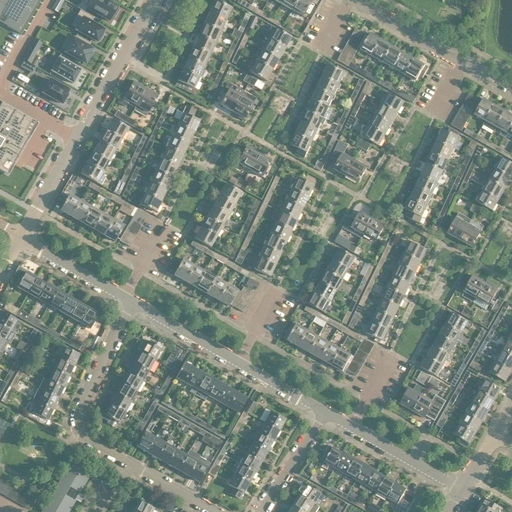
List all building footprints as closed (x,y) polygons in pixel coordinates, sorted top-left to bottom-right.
[(0,0),(0,23),(20,35),(40,0),(0,0)] [(90,0),(86,9),(100,17),(108,21),(111,17),(113,18),(114,18),(114,17),(118,10),(116,9),(116,8),(102,0),(90,0)] [(209,12),(225,20),(231,8),(225,5),(225,4),(217,0),(212,0),(209,8),(210,8),(209,12)] [(238,0),(236,3),(247,10),(250,6),(239,0),(238,0)] [(282,0),(280,4),(291,10),(296,0),(282,0)] [(296,0),(291,10),(302,16),(311,1),(309,0),(296,0)] [(247,10),(258,16),(261,12),(250,6),(247,10)] [(82,19),(76,30),(84,35),(96,42),(97,41),(99,42),(103,35),(101,34),(103,30),(90,23),(93,17),(80,10),(77,16),(82,19)] [(220,31),(225,20),(209,12),(203,23),(220,31)] [(239,26),(243,28),(250,15),(246,12),(239,26)] [(271,18),(261,12),(258,16),(269,22),(271,18)] [(247,27),(251,29),(256,18),(252,16),(247,27)] [(269,22),(280,28),(282,25),(271,18),(269,22)] [(214,43),(220,31),(203,23),(198,35),(214,43)] [(282,25),(280,28),(292,35),(294,31),(282,25)] [(234,38),(238,40),(243,28),(239,26),(234,38)] [(242,39),(246,41),(251,29),(247,27),(242,39)] [(268,39),(284,48),(290,37),(274,28),(270,36),(268,35),(266,39),(268,39)] [(366,35),(355,29),(352,34),(362,40),(364,37),(366,35)] [(362,40),(352,34),(349,39),(360,45),(362,40)] [(357,49),(360,51),(367,55),(365,58),(369,61),(371,57),(381,40),(381,39),(375,36),(375,37),(369,34),(367,38),(364,37),(362,40),(360,45),(357,49)] [(73,39),(65,52),(85,63),(85,62),(86,62),(86,61),(88,57),(89,57),(89,56),(89,55),(88,54),(89,54),(91,50),(87,47),(89,43),(76,35),(74,40),(73,39)] [(209,54),(214,43),(198,35),(192,46),(209,54)] [(229,49),(233,51),(238,40),(234,38),(229,49)] [(236,50),(241,52),(246,41),(242,39),(236,50)] [(262,50),(277,59),(284,48),(268,39),(264,46),(262,46),(260,49),(261,50),(262,50)] [(360,45),(349,39),(346,45),(356,51),(357,49),(360,45)] [(34,40),(23,60),(29,64),(41,43),(34,40)] [(378,61),(377,62),(381,65),(382,63),(392,46),(381,40),(371,57),(378,61)] [(346,45),(345,47),(343,50),(354,56),(356,51),(346,45)] [(192,46),(187,58),(204,65),(209,54),(192,46)] [(389,67),(388,68),(392,71),(393,70),(393,68),(403,52),(392,46),(382,63),(389,67)] [(223,61),(227,63),(233,51),(229,49),(223,61)] [(241,52),(236,50),(230,63),(235,65),(241,52)] [(262,50),(261,50),(257,57),(256,57),(254,60),(255,61),(271,70),(277,59),(262,50)] [(354,56),(343,50),(340,55),(351,61),(354,56)] [(403,52),(393,68),(393,70),(400,74),(399,75),(403,77),(403,76),(413,58),(403,52)] [(337,60),(348,66),(351,61),(340,55),(337,60)] [(58,57),(50,71),(73,84),(81,70),(58,57)] [(187,58),(181,69),(198,77),(201,70),(204,71),(206,67),(203,66),(204,65),(187,58)] [(411,80),(410,81),(414,83),(414,82),(415,82),(418,77),(422,79),(428,68),(424,66),(425,65),(413,58),(403,76),(411,80)] [(23,61),(20,67),(31,73),(34,67),(23,61)] [(227,63),(223,61),(218,72),(222,74),(227,63)] [(251,68),(250,67),(248,71),(249,72),(265,81),(271,70),(255,61),(251,68)] [(361,75),(363,71),(350,63),(347,67),(361,75)] [(344,72),(328,64),(322,76),(339,84),(342,78),(344,79),(346,74),(344,73),(344,72)] [(181,69),(176,80),(173,86),(190,93),(196,81),(198,82),(200,78),(198,77),(181,69)] [(374,77),(363,71),(361,75),(372,81),(374,77)] [(222,74),(218,72),(212,84),(216,86),(222,74)] [(247,84),(251,77),(246,74),(242,81),(247,84)] [(317,87),(333,95),(337,89),(338,90),(340,85),(339,85),(339,84),(322,76),(317,87)] [(257,80),(251,77),(247,84),(253,87),(257,80)] [(385,83),(374,77),(372,81),(383,87),(385,83)] [(49,80),(42,93),(50,97),(49,99),(56,103),(57,101),(61,104),(66,95),(65,95),(68,90),(49,80)] [(358,93),(363,81),(359,80),(354,91),(358,93)] [(124,89),(117,102),(125,107),(126,104),(133,108),(145,88),(133,81),(127,91),(124,89)] [(361,92),(365,94),(370,83),(366,81),(361,92)] [(396,89),(385,83),(383,87),(394,93),(396,89)] [(216,86),(212,84),(207,96),(211,98),(216,86)] [(312,99),(328,107),(331,100),(333,101),(335,97),(333,96),(333,95),(317,87),(312,99)] [(145,88),(133,108),(132,110),(145,117),(157,95),(145,88)] [(233,92),(228,89),(219,105),(231,112),(241,96),(243,92),(242,91),(241,92),(235,88),(233,92)] [(396,89),(394,93),(405,100),(407,96),(396,89)] [(348,102),(352,104),(358,93),(354,91),(348,102)] [(241,96),(231,112),(244,119),(255,99),(243,92),(241,96)] [(356,103),(360,105),(365,94),(361,92),(356,103)] [(380,104),(381,104),(382,104),(397,113),(404,101),(388,92),(384,100),(382,99),(380,104)] [(479,100),(468,94),(465,99),(476,105),(479,100)] [(474,114),(485,121),(494,105),(483,98),(474,114)] [(306,110),(323,118),(328,107),(312,99),(306,110)] [(465,99),(462,105),(472,111),(476,105),(465,99)] [(343,114),(347,116),(352,104),(348,102),(343,114)] [(351,115),(355,117),(360,105),(356,103),(351,115)] [(382,104),(381,104),(377,111),(376,110),(374,114),(375,115),(375,114),(391,123),(397,113),(382,104)] [(169,107),(165,105),(159,116),(163,118),(169,107)] [(472,111),(462,105),(459,109),(470,116),(472,111)] [(496,128),(496,127),(505,111),(494,105),(485,121),(482,126),(493,132),(496,128)] [(185,106),(178,121),(177,120),(175,124),(177,125),(193,132),(198,121),(192,118),(195,112),(194,110),(185,106)] [(0,168),(5,171),(6,170),(31,125),(0,107),(0,168)] [(456,115),(467,121),(470,116),(459,109),(456,115)] [(317,129),(320,123),(323,125),(325,120),(322,119),(323,118),(306,110),(301,122),(317,129)] [(113,117),(125,123),(128,118),(116,111),(113,117)] [(507,133),(511,124),(511,115),(505,111),(496,127),(502,130),(499,135),(504,138),(507,133)] [(337,125),(342,127),(347,116),(343,114),(337,125)] [(369,126),(369,125),(385,134),(391,123),(375,114),(375,115),(371,122),(370,121),(367,125),(369,126)] [(355,117),(351,115),(345,128),(349,130),(355,117)] [(453,120),(464,126),(467,121),(456,115),(453,120)] [(163,118),(159,116),(154,128),(158,130),(163,118)] [(111,118),(105,130),(120,139),(127,127),(111,118)] [(135,122),(128,118),(125,123),(132,128),(135,122)] [(450,125),(461,131),(464,126),(453,120),(450,125)] [(301,122),(295,133),(312,141),(315,134),(317,135),(319,131),(317,131),(317,129),(301,122)] [(177,125),(173,132),(172,131),(170,135),(171,136),(187,144),(193,132),(177,125)] [(332,136),(336,138),(342,127),(337,125),(332,136)] [(363,137),(379,146),(385,134),(369,125),(369,126),(363,137)] [(158,130),(154,128),(148,139),(153,141),(158,130)] [(458,136),(442,129),(436,140),(453,148),(458,136)] [(474,139),(477,135),(465,129),(463,133),(474,139)] [(99,141),(114,150),(120,139),(105,130),(99,141)] [(306,153),(312,141),(295,133),(290,145),(298,149),(294,155),(303,159),(306,153)] [(477,135),(474,139),(485,146),(488,142),(477,135)] [(146,138),(142,136),(136,148),(140,150),(146,138)] [(189,145),(187,144),(171,136),(166,147),(182,155),(184,156),(189,145)] [(327,148),(331,150),(336,138),(332,136),(327,148)] [(153,141),(148,139),(143,150),(147,152),(153,141)] [(361,149),(365,142),(360,139),(356,146),(361,149)] [(448,160),(453,148),(436,140),(431,152),(448,160)] [(92,152),(108,161),(114,150),(99,141),(92,152)] [(337,162),(333,169),(345,176),(354,161),(342,154),(346,146),(338,141),(330,158),(337,162)] [(370,145),(365,142),(361,149),(366,152),(370,145)] [(498,148),(496,146),(488,142),(485,146),(496,152),(498,148)] [(467,155),(471,156),(476,145),(472,143),(467,155)] [(474,157),(478,159),(483,148),(479,146),(474,157)] [(166,147),(162,155),(161,154),(159,158),(160,159),(176,166),(182,155),(166,147)] [(236,163),(248,170),(257,154),(245,147),(236,163)] [(140,150),(136,148),(131,159),(135,161),(140,150)] [(325,162),(331,150),(327,148),(321,160),(325,162)] [(496,152),(511,160),(511,155),(498,148),(496,152)] [(147,152),(143,150),(137,162),(142,164),(147,152)] [(105,165),(108,166),(110,162),(108,161),(92,152),(86,163),(102,172),(105,165)] [(442,171),(448,160),(431,152),(426,163),(442,171)] [(248,170),(260,177),(269,161),(257,154),(248,170)] [(461,166),(466,168),(471,156),(467,155),(461,166)] [(469,168),(473,170),(478,159),(474,157),(469,168)] [(495,169),(511,178),(511,175),(511,163),(502,157),(495,169)] [(125,171),(129,173),(135,161),(131,159),(125,171)] [(160,159),(157,166),(155,166),(153,169),(155,170),(171,178),(176,166),(160,159)] [(366,167),(354,161),(345,176),(357,183),(366,167)] [(132,173),(136,175),(142,164),(137,162),(132,173)] [(82,170),(81,169),(79,172),(80,173),(79,174),(100,186),(107,175),(101,172),(102,172),(86,163),(82,170)] [(437,182),(442,171),(426,163),(420,175),(437,182)] [(466,168),(461,166),(456,177),(460,179),(466,168)] [(463,180),(467,182),(473,170),(469,168),(463,180)] [(273,181),(277,183),(282,171),(278,169),(273,181)] [(489,179),(504,189),(511,178),(495,169),(489,179)] [(155,170),(151,177),(150,177),(148,181),(149,181),(166,189),(171,178),(155,170)] [(120,182),(124,184),(129,173),(125,171),(120,182)] [(71,173),(62,189),(68,193),(77,176),(71,173)] [(127,184),(131,186),(136,175),(132,173),(127,184)] [(432,194),(437,182),(420,175),(415,186),(432,194)] [(78,177),(76,181),(87,187),(89,183),(78,177)] [(233,185),(236,180),(230,177),(227,182),(233,185)] [(312,185),(296,177),(292,185),(291,185),(289,189),(290,189),(307,197),(312,185)] [(455,191),(460,179),(456,177),(451,189),(455,191)] [(233,185),(238,188),(242,181),(237,178),(236,180),(233,185)] [(489,179),(488,180),(482,190),(498,199),(504,189),(489,179)] [(467,182),(463,180),(458,192),(462,194),(467,182)] [(149,181),(146,189),(145,188),(143,192),(144,193),(160,200),(166,189),(149,181)] [(242,181),(238,188),(244,191),(248,184),(242,181)] [(267,192),(271,194),(277,183),(273,181),(267,192)] [(124,184),(120,182),(114,194),(118,196),(124,184)] [(100,189),(89,183),(87,187),(98,193),(100,189)] [(218,194),(234,203),(241,192),(225,183),(218,194)] [(131,186),(127,184),(121,197),(125,199),(131,186)] [(427,205),(432,194),(415,186),(410,198),(427,205)] [(100,189),(98,193),(109,199),(111,195),(100,189)] [(285,201),(301,208),(307,197),(290,189),(287,197),(285,196),(283,200),(285,201)] [(446,200),(450,202),(455,191),(451,189),(446,200)] [(492,211),(498,199),(482,190),(476,202),(492,211)] [(262,204),(266,206),(271,194),(267,192),(262,204)] [(144,193),(138,205),(155,212),(160,200),(144,193)] [(68,194),(59,210),(70,217),(79,201),(68,194)] [(232,208),(234,209),(236,205),(234,204),(234,203),(218,194),(212,205),(228,214),(232,208)] [(111,195),(109,199),(120,205),(122,201),(111,195)] [(418,223),(427,205),(410,198),(408,197),(405,205),(406,205),(404,209),(407,211),(405,217),(418,223)] [(440,212),(445,214),(450,202),(446,200),(440,212)] [(90,207),(79,201),(70,217),(81,223),(90,207)] [(122,201),(120,205),(131,212),(133,208),(122,201)] [(249,212),(253,214),(259,203),(255,201),(249,212)] [(296,220),(301,208),(285,201),(281,208),(280,207),(278,211),(279,212),(296,220)] [(256,215),(260,217),(266,206),(262,204),(256,215)] [(474,214),(478,207),(473,204),(469,211),(474,214)] [(228,214),(212,205),(206,216),(222,225),(228,214)] [(90,207),(81,223),(92,229),(101,213),(90,207)] [(483,210),(478,207),(474,214),(479,217),(483,210)] [(136,210),(133,215),(143,220),(146,215),(136,210)] [(244,224),(248,226),(253,214),(249,212),(244,224)] [(274,223),(290,231),(296,220),(279,212),(276,219),(274,219),(273,223),(274,223)] [(359,212),(348,231),(360,238),(363,234),(371,219),(359,212)] [(439,226),(445,214),(440,212),(435,224),(439,226)] [(103,235),(112,219),(101,213),(92,229),(103,235)] [(143,220),(133,215),(130,220),(140,226),(143,220)] [(251,226),(255,228),(260,217),(256,215),(251,226)] [(206,216),(200,227),(215,236),(222,225),(206,216)] [(447,233),(459,240),(468,225),(456,218),(447,233)] [(123,226),(112,219),(103,235),(114,241),(123,226)] [(385,226),(371,219),(363,234),(376,242),(377,240),(380,241),(381,238),(379,237),(385,226)] [(140,226),(130,220),(127,225),(137,231),(140,226)] [(470,221),(468,225),(459,240),(471,247),(480,231),(483,227),(478,224),(477,225),(470,221)] [(274,223),(270,231),(269,230),(267,234),(269,235),(285,242),(290,231),(274,223)] [(239,235),(243,237),(248,226),(244,224),(239,235)] [(127,225),(124,230),(134,236),(137,231),(127,225)] [(245,238),(250,240),(255,228),(251,226),(245,238)] [(215,236),(200,227),(193,238),(209,247),(212,242),(216,244),(219,238),(215,236)] [(131,242),(134,236),(124,230),(121,236),(131,242)] [(396,236),(392,234),(387,245),(391,247),(396,236)] [(233,246),(237,248),(243,237),(239,235),(233,246)] [(263,246),(279,254),(285,242),(269,235),(265,242),(264,241),(262,245),(263,246)] [(128,247),(131,242),(121,236),(118,241),(128,247)] [(240,249),(244,251),(250,240),(245,238),(240,249)] [(190,245),(201,252),(203,248),(192,242),(190,245)] [(404,253),(404,254),(420,261),(426,250),(409,242),(406,249),(404,249),(402,253),(404,253)] [(347,251),(352,253),(356,246),(351,243),(347,251)] [(391,247),(387,245),(381,257),(385,259),(391,247)] [(237,248),(233,246),(227,258),(232,260),(237,248)] [(256,257),(258,257),(274,265),(279,254),(263,246),(260,253),(258,253),(256,257)] [(352,253),(358,256),(362,249),(356,246),(352,253)] [(201,252),(212,258),(214,254),(203,248),(201,252)] [(353,262),(354,263),(356,259),(355,259),(355,258),(354,258),(354,257),(339,248),(332,260),(349,269),(353,262)] [(212,258),(223,264),(225,260),(214,254),(212,258)] [(415,273),(420,261),(404,254),(400,261),(399,260),(397,264),(399,265),(398,265),(415,273)] [(252,269),(268,277),(274,265),(258,257),(252,269)] [(385,259),(381,257),(376,268),(380,270),(385,259)] [(172,275),(184,282),(193,266),(181,259),(172,275)] [(236,267),(225,260),(223,264),(233,270),(236,267)] [(332,260),(326,270),(343,280),(347,273),(348,274),(350,270),(349,270),(349,269),(332,260)] [(172,261),(169,267),(174,270),(178,264),(172,261)] [(393,276),(409,284),(415,273),(398,265),(395,272),(393,271),(391,275),(393,276)] [(184,282),(195,288),(204,272),(193,266),(184,282)] [(363,277),(367,279),(373,268),(369,266),(363,277)] [(251,275),(236,267),(233,270),(248,279),(251,275)] [(376,268),(370,279),(375,281),(380,270),(376,268)] [(326,270),(320,281),(337,291),(340,284),(342,285),(344,281),(343,281),(343,280),(326,270)] [(195,288),(205,294),(215,278),(204,272),(195,288)] [(16,287),(27,293),(35,279),(25,273),(21,278),(18,276),(13,285),(17,287),(16,287)] [(409,284),(393,276),(390,283),(388,283),(386,286),(388,287),(388,288),(404,295),(409,284)] [(474,302),(476,299),(485,283),(472,276),(463,292),(464,292),(462,296),(474,302)] [(358,288),(362,290),(367,279),(363,277),(358,288)] [(225,284),(215,278),(205,294),(216,300),(225,284)] [(35,279),(27,293),(37,299),(45,285),(45,284),(35,279)] [(245,285),(255,291),(258,285),(248,279),(245,285)] [(365,291),(369,293),(375,281),(370,279),(365,291)] [(320,281),(314,292),(329,301),(330,302),(334,295),(335,296),(337,292),(336,292),(337,291),(320,281)] [(486,281),(485,283),(476,299),(488,306),(498,288),(486,281)] [(37,299),(47,305),(56,290),(56,291),(57,289),(46,283),(45,284),(45,285),(37,299)] [(237,291),(225,284),(216,300),(228,307),(229,305),(237,291)] [(241,291),(251,297),(254,291),(244,286),(241,291)] [(352,300),(357,302),(362,290),(358,288),(352,300)] [(382,299),(398,307),(404,295),(388,288),(384,295),(383,294),(381,298),(382,299)] [(56,291),(56,290),(47,305),(58,311),(66,296),(56,291)] [(240,293),(237,291),(229,305),(232,307),(235,301),(238,296),(240,293)] [(241,291),(240,293),(238,296),(248,301),(251,297),(241,291)] [(359,302),(364,304),(369,293),(365,291),(359,302)] [(330,302),(329,301),(314,292),(307,304),(324,313),(330,302)] [(77,302),(66,296),(58,311),(68,317),(77,302)] [(248,301),(238,296),(235,301),(245,307),(248,301)] [(393,318),(398,307),(382,299),(379,306),(377,306),(375,309),(377,310),(393,318)] [(347,311),(351,313),(357,302),(352,300),(347,311)] [(496,313),(502,303),(497,300),(495,303),(493,306),(491,310),(496,313)] [(235,301),(232,307),(242,312),(245,307),(235,301)] [(68,317),(79,323),(87,308),(77,302),(68,317)] [(354,313),(358,315),(364,304),(359,302),(354,313)] [(7,303),(3,310),(14,316),(18,309),(7,303)] [(304,311),(315,317),(317,313),(306,307),(304,311)] [(460,315),(465,317),(469,310),(464,307),(460,315)] [(98,314),(87,308),(79,323),(89,329),(98,314)] [(496,319),(500,321),(506,310),(502,308),(496,319)] [(18,309),(14,316),(24,322),(28,315),(18,309)] [(371,321),(371,322),(388,329),(393,318),(377,310),(373,318),(372,317),(370,321),(371,321)] [(469,310),(465,317),(471,321),(475,313),(469,310)] [(351,313),(347,311),(341,323),(345,325),(351,313)] [(0,314),(0,325),(10,331),(16,321),(1,312),(0,314)] [(325,323),(326,323),(328,319),(317,313),(315,317),(320,320),(318,322),(324,325),(325,323)] [(469,330),(472,324),(467,322),(451,313),(445,324),(461,333),(464,327),(469,330)] [(28,315),(24,322),(35,327),(37,323),(38,321),(28,315)] [(326,323),(336,329),(339,325),(328,319),(326,323)] [(496,319),(496,320),(490,330),(494,332),(500,321),(496,319)] [(283,338),(298,346),(307,331),(292,322),(283,338)] [(382,341),(388,329),(371,322),(368,329),(366,328),(364,332),(366,333),(375,338),(374,341),(380,344),(382,341)] [(35,327),(45,333),(48,329),(37,323),(35,327)] [(461,333),(445,324),(439,335),(455,344),(461,333)] [(10,331),(0,325),(0,339),(4,342),(10,331)] [(336,329),(347,335),(350,331),(339,325),(336,329)] [(45,333),(56,339),(58,335),(48,329),(45,333)] [(36,332),(32,330),(26,341),(30,343),(36,332)] [(485,332),(481,330),(475,341),(479,343),(485,332)] [(494,332),(490,330),(484,341),(488,343),(494,332)] [(298,346),(309,352),(318,337),(307,331),(298,346)] [(361,338),(350,331),(347,335),(359,342),(361,338)] [(33,344),(37,346),(43,336),(39,333),(33,344)] [(56,339),(66,345),(68,341),(58,335),(56,339)] [(455,344),(439,335),(433,345),(449,355),(455,344)] [(309,352),(320,359),(329,343),(318,337),(309,352)] [(497,348),(501,351),(502,351),(511,356),(511,342),(508,340),(503,337),(497,348)] [(69,341),(68,341),(66,345),(78,351),(81,345),(70,339),(69,341)] [(363,339),(360,344),(371,350),(374,345),(363,339)] [(20,351),(24,353),(30,343),(26,341),(20,351)] [(160,350),(145,341),(139,352),(154,360),(160,350)] [(469,352),(473,354),(479,343),(475,341),(469,352)] [(488,343),(484,341),(477,352),(481,354),(488,343)] [(320,359),(331,365),(339,349),(329,343),(320,359)] [(37,346),(33,344),(27,355),(31,357),(37,346)] [(368,355),(371,350),(360,344),(357,349),(368,355)] [(433,345),(426,356),(442,365),(449,355),(433,345)] [(63,348),(58,359),(73,367),(78,355),(63,348)] [(343,374),(345,370),(348,365),(351,360),(352,357),(351,356),(339,349),(331,365),(329,367),(343,374)] [(365,360),(368,355),(357,349),(354,354),(365,360)] [(14,362),(18,364),(24,353),(20,351),(14,362)] [(494,361),(495,362),(511,371),(511,369),(511,356),(502,351),(501,351),(497,358),(496,357),(494,361)] [(137,356),(135,355),(132,361),(133,362),(148,371),(154,360),(139,352),(137,356)] [(463,363),(467,365),(473,354),(469,352),(463,363)] [(469,366),(480,372),(482,367),(476,364),(481,354),(477,352),(469,366)] [(362,366),(365,360),(354,354),(352,357),(351,360),(362,366)] [(21,365),(25,367),(31,357),(27,355),(21,365)] [(175,372),(181,362),(170,356),(168,360),(173,363),(170,369),(175,372)] [(436,377),(442,365),(426,356),(420,368),(436,377)] [(73,367),(58,359),(53,370),(68,377),(73,367)] [(351,360),(348,365),(359,371),(362,366),(351,360)] [(8,372),(12,374),(18,364),(14,362),(8,372)] [(148,371),(133,362),(127,373),(142,381),(148,371)] [(495,362),(491,369),(490,368),(487,372),(489,373),(505,382),(511,371),(495,362)] [(183,363),(175,378),(186,384),(194,369),(183,363)] [(456,373),(460,376),(467,365),(463,363),(456,373)] [(15,375),(19,378),(25,367),(21,365),(15,375)] [(359,371),(348,365),(345,370),(355,377),(359,371)] [(461,381),(465,383),(470,374),(476,378),(480,372),(469,366),(461,381)] [(175,372),(170,369),(169,369),(171,370),(165,380),(169,383),(175,372)] [(204,375),(194,369),(186,384),(192,388),(189,392),(193,395),(204,375)] [(47,381),(63,388),(68,377),(53,370),(47,381)] [(419,370),(416,376),(428,383),(431,377),(419,370)] [(12,374),(8,372),(2,382),(6,385),(12,374)] [(142,381),(127,373),(121,383),(136,392),(142,381)] [(460,376),(456,373),(450,385),(454,387),(460,376)] [(9,386),(13,388),(19,378),(15,375),(9,386)] [(215,381),(204,375),(193,395),(204,401),(206,396),(215,381)] [(57,399),(63,388),(47,381),(42,378),(37,389),(57,399)] [(157,390),(163,393),(169,383),(165,380),(160,389),(155,387),(155,388),(157,390)] [(485,380),(481,387),(479,386),(477,390),(478,391),(494,400),(501,389),(485,380)] [(206,396),(207,396),(217,402),(225,387),(215,381),(206,396)] [(465,383),(461,381),(454,392),(458,394),(465,383)] [(121,383),(116,394),(130,402),(136,392),(121,383)] [(9,386),(0,401),(4,404),(13,388),(9,386)] [(235,393),(225,387),(217,402),(227,408),(235,393)] [(32,400),(37,402),(52,410),(57,399),(37,389),(32,400)] [(402,392),(405,394),(399,404),(412,411),(421,396),(408,389),(407,391),(404,390),(402,392)] [(151,400),(153,401),(157,403),(163,393),(157,390),(154,394),(151,400)] [(471,401),(472,402),(488,411),(494,400),(478,391),(474,398),(473,397),(471,401)] [(458,394),(454,392),(448,403),(452,405),(458,394)] [(246,399),(235,393),(227,408),(238,414),(246,399)] [(130,402),(116,394),(110,404),(124,412),(130,402)] [(421,396),(412,411),(424,418),(430,408),(433,410),(435,407),(431,405),(433,403),(421,396)] [(160,404),(171,410),(173,406),(162,400),(160,404)] [(255,404),(249,400),(243,411),(249,415),(255,404)] [(157,403),(153,401),(147,411),(151,414),(157,403)] [(30,406),(25,416),(36,421),(38,416),(47,420),(52,410),(37,402),(34,408),(30,406)] [(472,402),(468,409),(467,408),(464,412),(466,413),(482,422),(488,411),(472,402)] [(107,403),(99,417),(106,421),(109,418),(113,420),(118,423),(121,417),(126,420),(129,415),(124,412),(110,404),(107,403)] [(452,405),(448,403),(442,413),(446,416),(452,405)] [(167,416),(169,412),(159,406),(156,410),(167,416)] [(171,410),(181,416),(183,412),(173,406),(171,410)] [(145,424),(151,414),(147,411),(141,422),(145,424)] [(237,422),(241,424),(247,414),(249,415),(243,411),(237,422)] [(169,412),(167,416),(176,421),(177,422),(180,418),(169,412)] [(181,416),(192,422),(194,418),(183,412),(181,416)] [(270,412),(263,423),(278,431),(284,421),(277,416),(270,412)] [(446,416),(442,413),(435,425),(441,429),(448,417),(446,416)] [(458,423),(460,424),(475,433),(482,422),(466,413),(462,420),(460,419),(458,423)] [(106,421),(105,423),(110,426),(113,420),(109,418),(106,421)] [(180,418),(177,422),(188,428),(190,424),(180,418)] [(192,422),(202,427),(204,423),(194,418),(192,422)] [(145,424),(141,422),(139,421),(130,436),(136,440),(145,424)] [(231,432),(235,434),(241,424),(237,422),(231,432)] [(202,427),(212,433),(215,429),(204,423),(202,427)] [(272,442),(278,431),(263,423),(257,433),(272,442)] [(200,430),(190,424),(188,428),(198,434),(200,430)] [(456,430),(454,429),(451,434),(461,439),(459,444),(466,448),(469,444),(475,433),(460,424),(456,430)] [(223,440),(226,436),(215,429),(212,433),(223,440)] [(211,436),(200,430),(198,434),(208,440),(211,436)] [(144,432),(135,447),(146,453),(154,438),(144,432)] [(235,434),(231,432),(225,442),(229,445),(235,434)] [(266,452),(272,442),(257,433),(251,444),(266,452)] [(211,436),(208,440),(220,446),(222,442),(211,436)] [(165,444),(154,438),(146,453),(156,459),(165,444)] [(167,441),(165,444),(156,459),(167,465),(175,450),(170,447),(172,444),(167,441)] [(225,442),(219,453),(223,455),(229,445),(225,442)] [(251,444),(245,454),(260,463),(266,452),(251,444)] [(332,448),(332,449),(328,447),(320,460),(324,462),(329,466),(327,470),(332,473),(335,469),(343,454),(332,448)] [(185,456),(175,450),(167,465),(177,471),(185,456)] [(219,453),(213,463),(219,467),(217,466),(223,455),(219,453)] [(254,473),(260,463),(245,454),(242,460),(238,457),(235,462),(240,465),(254,473)] [(343,454),(335,469),(345,474),(353,460),(343,454)] [(177,471),(187,477),(196,462),(185,456),(177,471)] [(198,458),(196,462),(187,477),(198,483),(209,464),(198,458)] [(353,460),(345,474),(355,480),(364,466),(353,460)] [(68,511),(75,501),(79,503),(82,498),(78,495),(90,474),(69,462),(40,511),(68,511)] [(213,463),(207,474),(213,478),(219,467),(213,463)] [(248,483),(254,473),(240,465),(234,475),(248,483)] [(366,486),(374,472),(364,466),(355,480),(362,484),(359,489),(363,491),(366,486)] [(376,492),(384,478),(374,472),(366,486),(376,492)] [(309,480),(323,488),(326,484),(327,482),(313,474),(309,480)] [(242,494),(248,483),(234,475),(228,485),(233,488),(229,494),(239,500),(242,494)] [(384,478),(376,492),(386,498),(395,484),(384,478)] [(6,498),(12,487),(7,484),(1,495),(6,498)] [(323,488),(334,494),(336,490),(326,484),(323,488)] [(395,484),(386,498),(397,504),(396,506),(400,508),(404,500),(401,498),(405,490),(395,484)] [(315,490),(307,485),(300,495),(314,504),(319,507),(325,497),(321,494),(315,490)] [(11,501),(17,490),(12,487),(6,498),(11,501)] [(16,504),(22,493),(17,490),(11,501),(16,504)] [(334,494),(344,500),(347,496),(336,490),(334,494)] [(22,493),(16,504),(21,507),(27,496),(22,493)] [(308,511),(314,504),(300,495),(293,505),(304,511),(308,511)] [(27,496),(21,507),(26,510),(33,499),(27,496)] [(344,500),(355,506),(357,502),(347,496),(344,500)] [(484,498),(475,511),(502,511),(504,510),(484,498)] [(151,511),(153,509),(138,501),(132,511),(151,511)] [(342,508),(345,503),(341,501),(334,511),(340,511),(342,508)] [(355,506),(365,511),(367,508),(357,502),(355,506)]
